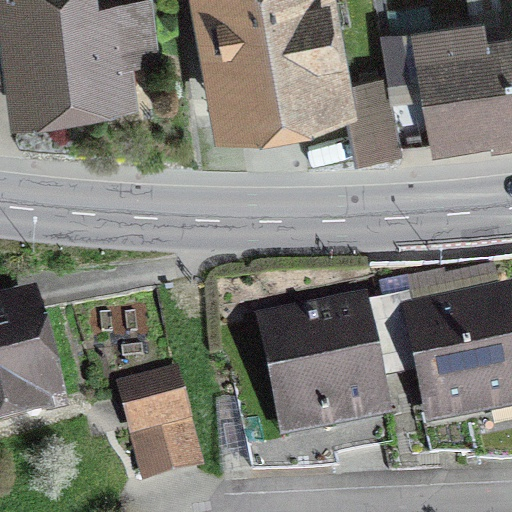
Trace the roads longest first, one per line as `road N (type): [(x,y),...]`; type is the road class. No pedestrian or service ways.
road 1 (primary): [(0,207),(228,221),(511,209)]
road 2 (residential): [(183,511),(511,495)]
